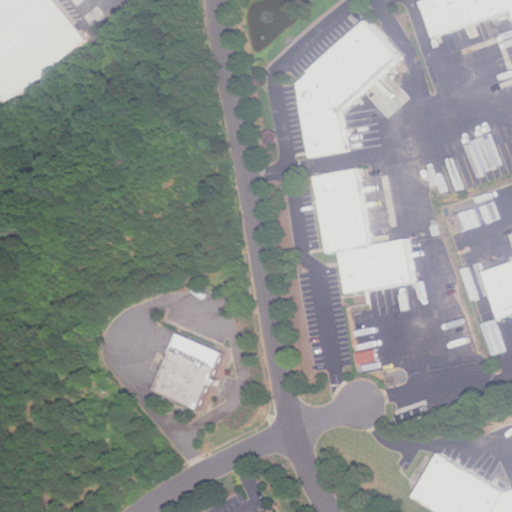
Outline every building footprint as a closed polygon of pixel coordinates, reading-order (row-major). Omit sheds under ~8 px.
[(0,0),(0,87),(16,107),(95,40),(62,0),(0,0)] [(511,0),(427,0),(439,37),(511,14),(511,0)] [(315,157),(353,151),(347,109),(406,57),(375,21),(371,22),(304,81),(315,157)] [(320,175),(331,254),(346,252),(351,293),(420,284),(414,240),(375,245),(364,169),(320,175)] [(511,319),(511,264),(490,272),(508,321),(511,319)] [(184,334),(159,389),(203,409),(214,385),(219,387),(222,380),(218,379),(227,354),(226,352),(184,334)] [(511,511),(511,492),(442,454),(418,499),(442,511),(511,511)]
